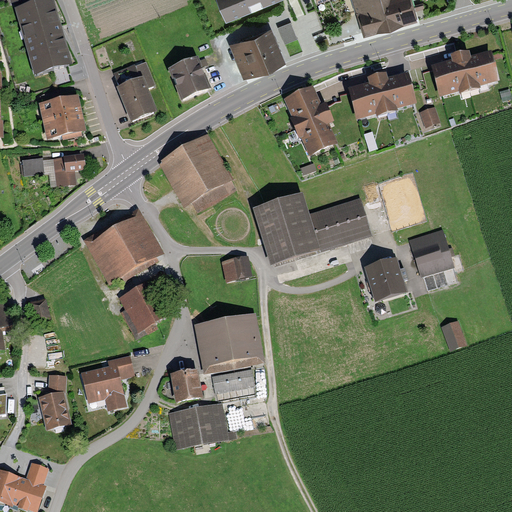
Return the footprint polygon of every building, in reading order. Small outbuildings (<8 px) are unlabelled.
[(11,0),(14,11),(16,10),(37,75),(73,64),(53,0),(11,0)] [(278,0),(216,0),(225,22),(278,0)] [(391,27),(382,0),(354,0),(365,35),(391,27)] [(411,0),(382,0),(391,27),(417,19),(411,0)] [(271,26),(230,44),(244,78),(286,60),(271,26)] [(432,71),(439,99),(460,94),(460,96),(481,90),(481,88),(499,83),(492,55),(472,60),(470,53),(450,58),(452,66),(432,71)] [(198,60),(169,71),(182,102),(210,90),(198,60)] [(132,123),(157,113),(148,89),(155,86),(146,64),(113,78),(132,123)] [(370,87),(348,93),(356,122),(376,117),(377,119),(399,113),(398,111),(417,106),(409,77),(389,82),(387,76),(368,81),(370,87)] [(314,89),(284,102),(293,123),(291,124),(299,143),(301,142),(309,160),(339,146),(330,127),(335,124),(327,107),(323,109),(314,89)] [(48,142),(86,133),(78,98),(40,106),(48,142)] [(432,112),(419,116),(423,129),(436,124),(432,112)] [(373,133),(364,136),(369,153),(378,150),(373,133)] [(208,137),(158,164),(184,210),(192,205),(197,214),(238,191),(208,137)] [(24,178),(44,175),(43,168),(48,167),(47,160),(22,163),(24,178)] [(50,168),(53,190),(76,186),(74,174),(87,172),(85,163),(50,168)] [(304,196),(253,212),(271,268),(372,236),(360,200),(310,216),(304,196)] [(84,241),(112,290),(158,263),(155,259),(164,255),(138,210),(84,241)] [(442,232),(411,242),(422,278),(454,268),(442,232)] [(248,259),(222,264),(226,283),(252,278),(248,259)] [(398,260),(365,270),(375,304),(408,294),(398,260)] [(155,280),(120,300),(127,312),(122,314),(137,341),(157,330),(155,325),(174,314),(155,280)] [(49,323),(43,303),(30,307),(35,326),(49,323)] [(0,352),(4,352),(2,333),(13,332),(10,310),(0,311),(0,352)] [(256,315),(194,327),(204,377),(265,365),(256,315)] [(107,316),(77,323),(84,355),(114,349),(107,316)] [(460,325),(443,331),(450,351),(467,345),(460,325)] [(110,369),(82,375),(89,405),(106,401),(109,412),(127,408),(120,381),(134,378),(130,358),(109,363),(110,369)] [(252,371),(212,379),(215,396),(255,388),(252,371)] [(198,372),(171,377),(177,406),(204,401),(198,372)] [(51,377),(50,396),(64,393),(67,392),(67,377),(51,377)] [(72,425),(64,393),(50,396),(39,399),(47,432),(72,425)] [(223,405),(170,414),(176,450),(229,441),(223,405)] [(26,480),(0,471),(0,504),(12,509),(14,506),(19,507),(18,510),(24,511),(27,511),(31,511),(38,511),(47,487),(43,486),(49,469),(32,463),(26,480)]
